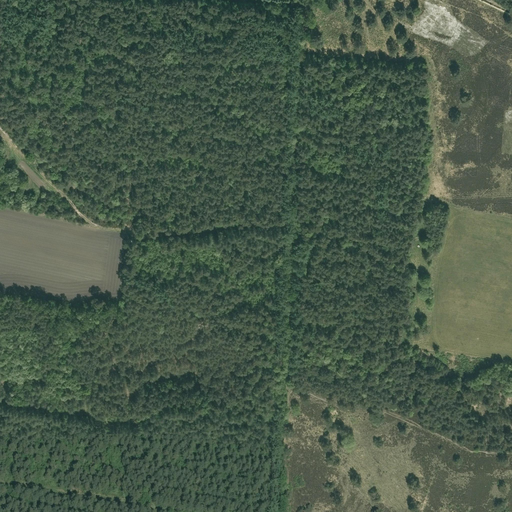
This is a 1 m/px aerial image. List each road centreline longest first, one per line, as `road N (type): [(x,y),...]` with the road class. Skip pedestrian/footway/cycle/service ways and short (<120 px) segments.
road 1 (track): [(0,129),(15,160),(102,230),(226,228)]
road 2 (track): [(0,487),(160,511)]
